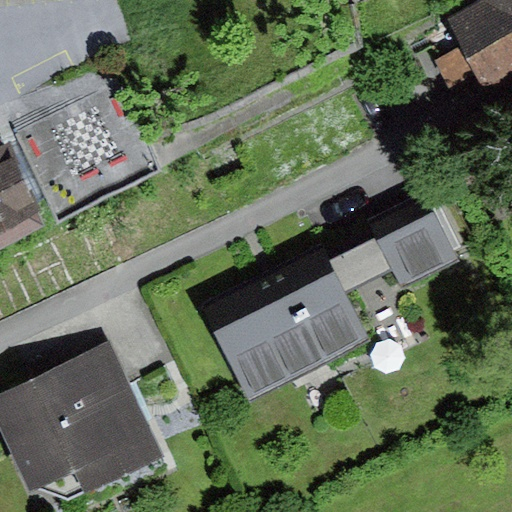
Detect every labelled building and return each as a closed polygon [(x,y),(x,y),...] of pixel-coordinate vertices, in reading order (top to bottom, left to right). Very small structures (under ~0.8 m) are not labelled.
[(511,0),(498,0),(451,24),(464,48),(434,63),(449,92),(477,78),(488,99),(511,87),(511,0)] [(511,136),(502,114),(441,141),(462,189),(511,166),(511,136)] [(0,156),(0,253),(46,231),(7,153),(0,156)] [(434,215),(377,245),(389,269),(402,290),(458,260),(434,215)] [(370,232),(325,256),(335,276),(344,292),(389,269),(377,245),(370,232)] [(335,276),(216,339),(249,403),(371,342),(344,292),(335,276)] [(110,346),(0,397),(0,429),(30,495),(43,493),(68,504),(163,458),(110,346)]
